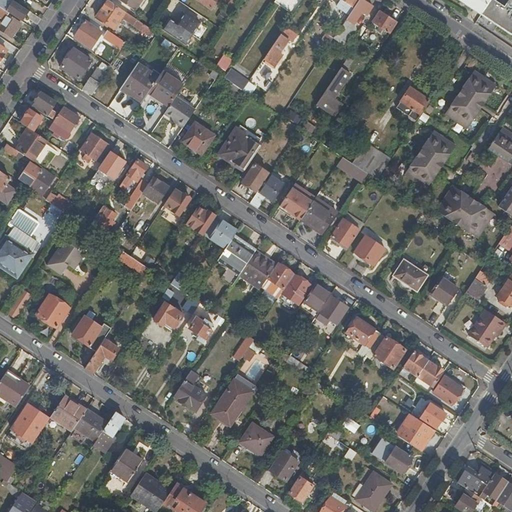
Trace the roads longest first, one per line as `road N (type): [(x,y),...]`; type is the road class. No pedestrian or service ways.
road 1 (residential): [(499,383),(27,66)]
road 2 (residential): [(0,323),(281,511)]
